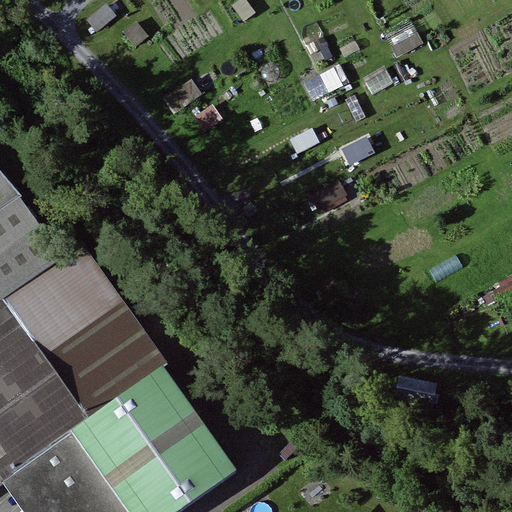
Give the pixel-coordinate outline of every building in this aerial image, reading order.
[(416,6),(388,19),(400,45),(428,33),(416,6)] [(311,71),(319,87),(346,74),(338,57),(311,71)] [(323,199),(351,183),(343,169),(315,185),(323,199)] [(0,312),(67,265),(59,255),(0,179),(0,312)] [(0,312),(0,489),(172,365),(79,240),(59,255),(67,265),(0,312)] [(175,369),(4,489),(22,511),(200,511),(252,474),(175,369)]
